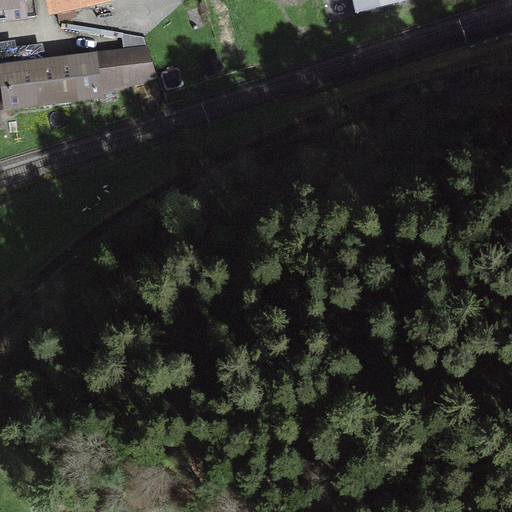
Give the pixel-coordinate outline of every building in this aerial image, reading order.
[(32,0),(0,0),(0,10),(9,9),(10,20),(35,17),(32,0)] [(54,0),(58,20),(71,18),(68,2),(77,0),(94,0),(94,2),(101,0),(54,0)] [(406,0),(352,0),(356,13),(407,1),(406,0)] [(147,50),(92,57),(98,95),(156,77),(147,50)] [(98,97),(98,95),(92,57),(4,69),(9,108),(98,97)]
